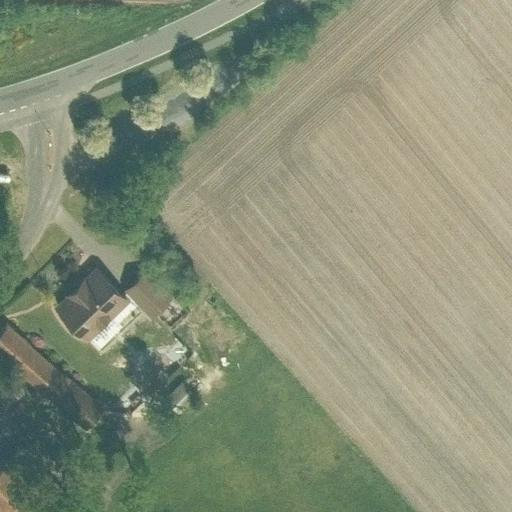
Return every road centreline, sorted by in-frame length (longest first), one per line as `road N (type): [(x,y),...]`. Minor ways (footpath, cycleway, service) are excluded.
road 1 (tertiary): [(242,0),(43,90)]
road 2 (unclassified): [(43,90),(49,160),(36,219),(0,270)]
